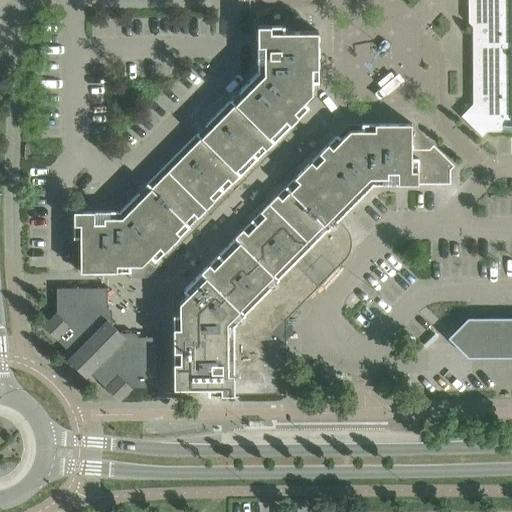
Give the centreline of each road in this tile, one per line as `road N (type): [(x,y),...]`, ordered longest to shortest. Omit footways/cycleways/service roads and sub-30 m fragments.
road 1 (tertiary): [(44,466),(161,474),(511,469)]
road 2 (tertiary): [(511,446),(159,449),(46,441)]
road 3 (unknown): [(75,136),(64,271)]
